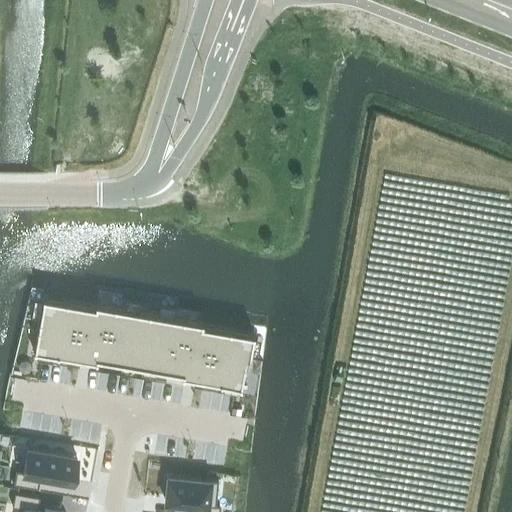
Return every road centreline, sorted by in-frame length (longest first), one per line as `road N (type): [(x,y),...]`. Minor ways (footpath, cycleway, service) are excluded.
road 1 (unclassified): [(161,170),(200,118),(243,0)]
road 2 (unclassified): [(204,0),(161,134),(161,170)]
road 3 (unclassified): [(161,170),(130,192),(0,194)]
